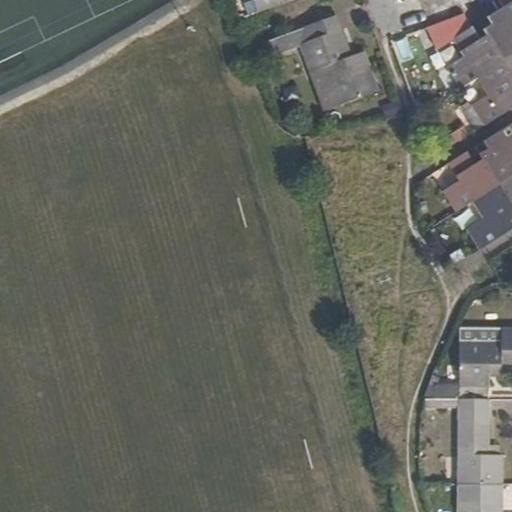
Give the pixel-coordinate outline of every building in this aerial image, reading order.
[(511,1),(488,17),(492,24),(483,29),(486,34),(478,39),(471,28),(452,40),(462,56),(446,67),(460,88),(476,78),(486,94),(469,105),(483,127),(511,107),(511,1)] [(335,15),(282,35),(288,49),(299,45),(309,72),(322,67),(336,106),(377,91),(367,62),(354,67),(335,15)] [(391,42),(398,63),(413,58),(406,37),(391,42)] [(465,228),(479,250),(511,228),(511,225),(509,221),(511,218),(511,122),(474,146),(482,159),(473,164),(466,151),(448,163),(458,181),(442,191),(454,211),(471,201),(482,218),(465,228)] [(511,373),(511,327),(459,327),(458,399),(488,399),(488,390),(488,373),(511,373)] [(488,399),(458,399),(457,484),(501,484),(501,454),(487,454),(488,399)] [(500,511),(501,484),(457,484),(457,511),(500,511)]
